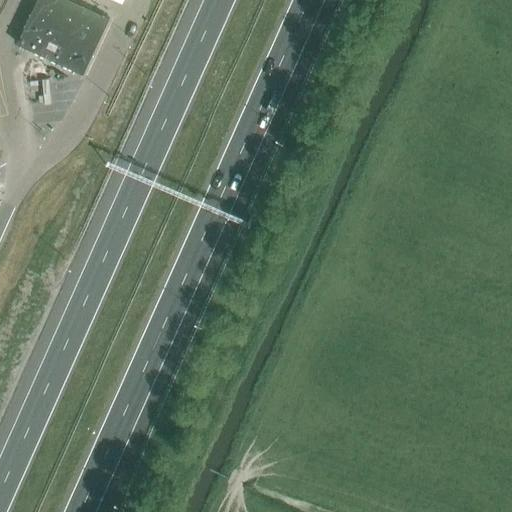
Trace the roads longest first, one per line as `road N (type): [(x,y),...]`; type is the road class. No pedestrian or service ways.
road 1 (motorway): [(78,511),(306,0)]
road 2 (motorway): [(221,0),(0,499)]
